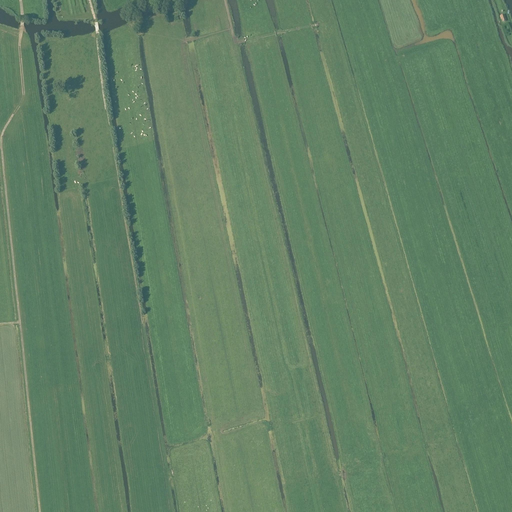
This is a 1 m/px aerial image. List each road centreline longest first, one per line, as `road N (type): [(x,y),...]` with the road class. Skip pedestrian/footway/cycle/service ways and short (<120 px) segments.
road 1 (track): [(39,511),(0,139),(23,97),(20,0)]
road 2 (track): [(109,125),(89,0)]
road 3 (track): [(317,24),(234,40),(225,0)]
